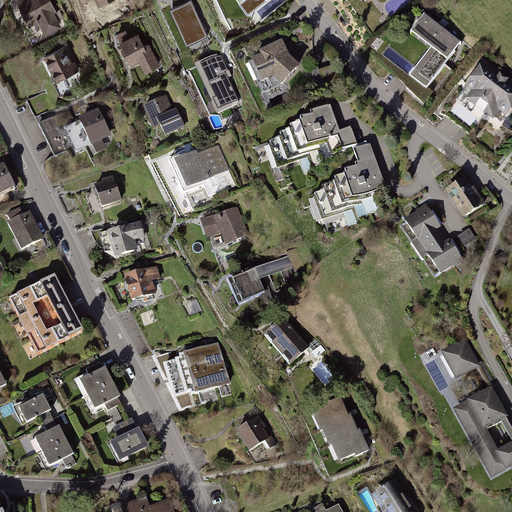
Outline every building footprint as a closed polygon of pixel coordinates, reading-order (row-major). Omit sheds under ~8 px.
[(50,0),(18,0),(31,26),(41,21),(46,31),(59,25),(54,14),(57,12),(50,0)] [(192,0),(190,0),(171,9),(187,45),(209,36),(192,0)] [(242,0),(241,1),(247,10),(260,0),(242,0)] [(264,19),(289,1),(287,0),(265,0),(255,8),(264,19)] [(462,45),(425,16),(411,34),(431,50),(410,76),(427,89),(462,45)] [(126,30),(117,35),(132,65),(139,62),(144,73),(160,65),(148,43),(144,45),(138,33),(130,37),(126,30)] [(261,57),(251,61),(261,85),(274,79),(283,87),(300,67),(290,59),(283,42),(259,53),(261,57)] [(67,43),(42,55),(56,83),(81,71),(67,43)] [(240,104),(218,57),(196,67),(218,114),(240,104)] [(511,113),(511,79),(485,59),(465,86),(473,92),(468,100),(495,121),(501,114),(508,119),(511,113)] [(165,97),(142,107),(153,129),(160,126),(165,137),(184,128),(176,110),(172,112),(165,97)] [(272,146),(267,148),(276,173),(302,164),(306,175),(323,169),(321,165),(333,161),(332,157),(355,149),(360,147),(353,128),(342,133),(332,107),(312,114),(314,117),(302,121),(304,124),(291,128),(292,131),(281,135),(282,138),(271,142),(272,146)] [(99,111),(65,128),(77,154),(93,146),(97,154),(106,149),(102,142),(112,137),(99,111)] [(232,172),(218,144),(198,155),(197,152),(173,163),(186,194),(232,172)] [(369,144),(360,147),(355,149),(361,166),(358,167),(359,170),(349,174),(350,177),(337,181),(338,184),(327,187),(328,190),(316,194),(318,198),(312,200),(321,227),(346,218),(349,228),(362,224),(360,219),(386,210),(380,194),(389,191),(373,146),(370,147),(369,144)] [(4,166),(0,167),(0,197),(16,189),(4,166)] [(104,184),(95,187),(101,208),(122,202),(114,178),(103,181),(104,184)] [(467,178),(446,192),(465,220),(486,206),(467,178)] [(420,214),(408,223),(420,241),(414,245),(418,252),(443,236),(439,230),(442,228),(423,199),(414,205),(420,214)] [(21,209),(7,216),(10,221),(7,223),(23,253),(44,241),(29,213),(24,216),(21,209)] [(225,212),(202,221),(209,240),(222,235),(227,248),(251,238),(239,209),(226,214),(225,212)] [(114,230),(100,235),(106,253),(114,250),(117,259),(139,252),(135,242),(146,239),(141,225),(116,233),(114,230)] [(467,247),(478,240),(472,230),(461,236),(467,247)] [(443,236),(418,252),(426,263),(430,260),(441,275),(464,261),(451,240),(447,242),(443,236)] [(255,270),(228,282),(240,306),(267,295),(260,284),(282,273),(286,282),(299,279),(296,274),(308,269),(298,249),(287,254),(289,257),(257,273),(255,270)] [(157,268),(126,278),(133,305),(157,296),(154,283),(161,281),(157,268)] [(56,277),(10,301),(39,356),(85,333),(56,277)] [(283,321),(266,337),(282,355),(281,356),(290,366),(307,351),(314,359),(324,350),(315,340),(307,348),(283,321)] [(466,342),(440,355),(453,382),(480,369),(466,342)] [(180,359),(163,364),(173,396),(189,392),(190,396),(230,384),(218,344),(179,355),(180,359)] [(90,376),(77,382),(86,399),(115,385),(104,363),(87,371),(90,376)] [(115,385),(86,399),(94,414),(106,408),(108,412),(122,405),(119,400),(122,399),(115,385)] [(492,390),(454,410),(492,480),(511,469),(511,446),(500,453),(488,431),(508,420),(492,390)] [(44,397),(20,408),(27,424),(53,413),(44,397)] [(325,408),(309,415),(317,435),(320,434),(327,450),(329,449),(336,465),(353,458),(354,460),(368,454),(359,432),(356,433),(349,417),(347,418),(339,400),(324,406),(325,408)] [(260,417),(235,433),(248,453),(265,442),(269,450),(277,445),(272,437),(269,439),(264,430),(267,428),(260,417)] [(132,420),(114,429),(121,440),(111,446),(122,465),(150,449),(140,430),(138,432),(132,420)] [(59,428),(35,441),(43,455),(68,442),(59,428)] [(68,442),(43,455),(39,457),(47,473),(64,464),(66,468),(76,464),(73,458),(75,457),(68,442)] [(378,511),(414,511),(395,483),(370,499),(378,511)] [(120,502),(103,509),(104,511),(173,511),(169,501),(149,509),(145,499),(123,508),(120,502)]
